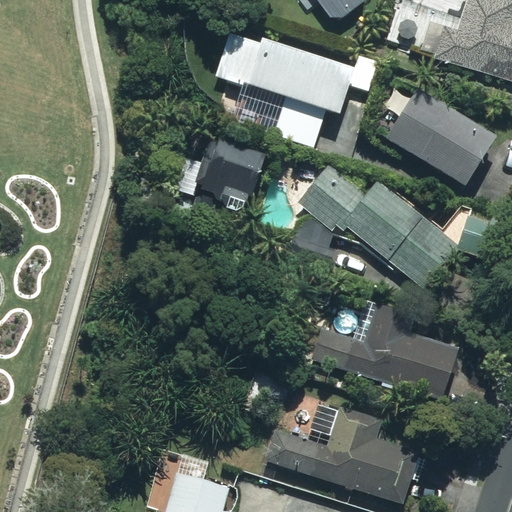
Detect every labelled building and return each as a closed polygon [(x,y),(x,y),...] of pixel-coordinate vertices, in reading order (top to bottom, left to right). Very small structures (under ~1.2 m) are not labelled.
[(315,7),(326,22),(341,22),(367,4),(364,0),(298,0),(307,12),(315,7)] [(452,0),(447,15),(401,1),(388,42),(434,57),(431,63),(511,89),(511,28),(507,26),(511,9),(511,6),(491,0),(452,0)] [(297,56),(228,35),(226,42),(206,36),(198,62),(218,69),(214,83),(283,104),(273,138),(312,150),(323,115),(336,119),(352,64),(299,48),(297,56)] [(380,107),(388,112),(373,135),(462,192),(495,141),(406,84),(400,93),(392,87),(380,107)] [(265,161),(215,141),(208,139),(197,167),(183,161),(175,183),(199,192),(191,213),(238,231),(265,161)] [(456,251),(375,185),(363,199),(326,168),(296,205),(310,216),(295,225),(291,265),(329,269),(330,262),(333,263),(334,249),(330,249),(332,234),(338,239),(344,232),(420,294),(456,251)] [(471,212),(457,249),(482,259),(497,222),(471,212)] [(407,337),(413,319),(379,308),(373,324),(368,344),(332,331),(312,325),(301,359),(439,404),(455,352),(407,337)] [(399,508),(408,481),(413,483),(419,463),(414,461),(416,456),(374,443),(380,424),(317,404),(306,440),(275,431),(264,466),(399,508)] [(207,464),(176,457),(163,511),(225,511),(222,511),(227,488),(203,483),(207,464)]
